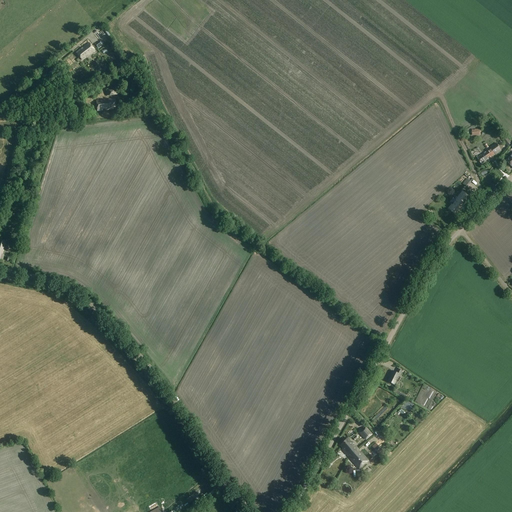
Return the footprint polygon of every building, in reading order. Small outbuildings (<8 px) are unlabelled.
[(76,53),(82,61),(95,51),(89,43),(76,53)] [(106,110),(116,109),(115,98),(96,101),(98,112),(102,111),(102,109),(106,109),(106,110)] [(502,139),(508,146),(511,143),(506,136),(502,139)] [(485,155),(482,157),(481,155),(477,157),(478,159),(481,164),(488,159),(487,158),(490,156),(491,158),(501,150),(496,143),(490,148),(491,149),(484,153),(485,155)] [(462,192),(448,209),(456,215),(460,212),(461,212),(474,197),(471,194),(469,197),(462,192)] [(394,385),(399,374),(400,375),(402,371),(398,369),(396,373),(392,371),(389,376),(390,376),(387,382),(394,385)] [(406,396),(397,391),(394,389),(393,392),(396,393),(405,398),(406,396)] [(366,427),(360,433),(365,439),(366,439),(366,440),(372,434),(370,432),(371,432),(368,428),(367,429),(366,427)] [(341,449),(349,458),(356,451),(358,449),(352,442),(351,443),(347,438),(340,445),(342,449),(341,449)] [(374,450),(377,453),(380,456),(384,453),(381,450),(382,450),(378,446),(376,444),(372,447),(374,449),(374,450)] [(363,449),(372,458),(375,454),(367,446),(363,449)] [(354,469),(337,447),(332,447),(332,454),(334,457),(339,457),(343,462),(342,464),(348,472),(350,472),(354,469)] [(359,469),(368,461),(360,452),(359,453),(356,451),(349,458),(359,469)]
